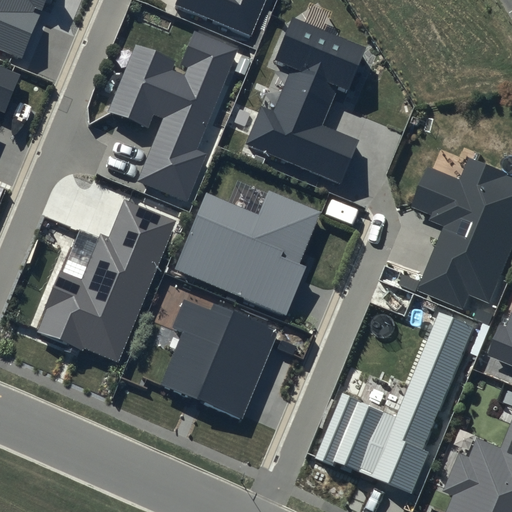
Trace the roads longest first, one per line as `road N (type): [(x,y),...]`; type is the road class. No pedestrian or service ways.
road 1 (residential): [(384,222),(265,511)]
road 2 (residential): [(116,0),(0,283)]
road 3 (residential): [(0,416),(222,511)]
